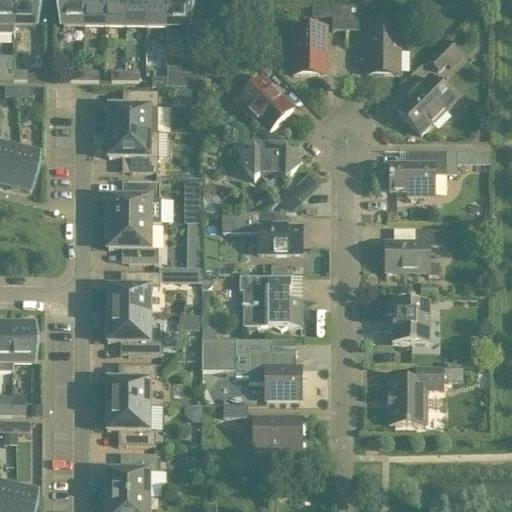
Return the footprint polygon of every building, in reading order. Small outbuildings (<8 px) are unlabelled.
[(0,0),(0,36),(14,37),(14,30),(13,0),(0,0)] [(13,0),(14,30),(35,30),(35,0),(13,0)] [(63,0),(63,30),(85,30),(84,0),(63,0)] [(84,0),(85,30),(105,30),(105,0),(84,0)] [(105,0),(105,30),(125,30),(125,0),(105,0)] [(125,0),(125,30),(146,30),(146,0),(125,0)] [(146,0),(146,30),(166,31),(166,0),(146,0)] [(166,0),(166,31),(166,43),(188,43),(187,0),(166,0)] [(332,9),(332,34),(346,34),(347,10),(332,9)] [(347,10),(346,34),(360,34),(360,10),(347,10)] [(204,22),(204,42),(218,42),(218,30),(215,15),(204,15),(204,22)] [(293,33),(293,80),(326,80),(326,33),(293,33)] [(367,33),(367,80),(400,80),(400,33),(367,33)] [(448,45),(429,65),(439,75),(448,67),(459,55),(448,45)] [(168,70),(167,90),(181,91),(181,77),(182,71),(168,70)] [(0,71),(0,83),(13,84),(13,74),(13,72),(0,71)] [(13,74),(13,84),(27,84),(27,74),(13,74)] [(70,74),(70,84),(84,85),(84,75),(70,74)] [(84,75),(84,85),(98,85),(98,75),(84,75)] [(111,75),(111,85),(125,85),(125,75),(111,75)] [(125,75),(125,85),(139,85),(139,75),(125,75)] [(152,81),(152,91),(166,91),(166,81),(152,81)] [(263,83),(238,108),(269,139),(294,114),(263,83)] [(430,83),(397,117),(421,141),(455,107),(430,83)] [(4,90),(4,100),(18,100),(18,90),(4,90)] [(18,90),(18,100),(32,100),(32,90),(18,90)] [(109,110),(108,136),(158,136),(158,96),(130,95),(130,110),(109,110)] [(108,136),(108,162),(122,162),(130,162),(129,177),(157,177),(158,136),(108,136)] [(190,138),(190,149),(201,149),(201,138),(190,138)] [(249,160),(238,171),(255,187),(260,182),(281,182),(286,187),(302,171),(286,155),(286,147),(238,148),(238,149),(249,160)] [(0,149),(0,188),(10,191),(13,178),(18,154),(0,149)] [(13,178),(10,191),(30,195),(39,159),(18,154),(13,178)] [(390,171),(390,198),(407,198),(407,202),(434,202),(434,181),(446,181),(446,178),(458,178),(458,168),(458,158),(417,158),(417,171),(390,171)] [(473,158),(473,168),(490,168),(490,158),(473,158)] [(104,214),(104,227),(151,227),(160,227),(160,202),(158,202),(159,187),(128,187),(128,198),(124,201),(108,201),(108,214),(104,214)] [(279,204),(263,219),(274,219),(302,220),(302,207),(282,207),(279,204)] [(185,217),(185,227),(187,227),(200,227),(200,217),(185,217)] [(221,221),(221,240),(258,240),(258,261),(302,261),(302,233),(286,233),(274,233),(274,219),(263,219),(240,219),(240,221),(221,221)] [(104,227),(104,240),(108,240),(108,253),(124,253),(128,256),(128,268),(158,268),(158,253),(151,253),(151,227),(104,227)] [(386,248),(386,278),(428,278),(428,282),(439,282),(439,269),(429,269),(429,252),(439,253),(439,236),(415,236),(415,248),(386,248)] [(271,271),(271,283),(287,283),(287,271),(271,271)] [(159,277),(159,287),(177,288),(177,273),(159,272),(159,277)] [(104,305),(104,318),(132,318),(150,318),(150,292),(159,292),(159,287),(159,277),(128,277),(128,290),(108,290),(108,305),(104,305)] [(212,283),(202,283),(202,292),(208,292),(212,288),(212,283)] [(240,283),(240,297),(248,297),(248,311),(245,311),(245,333),(302,333),(302,306),(291,306),(291,283),(287,283),(271,283),(240,283)] [(420,287),(420,297),(437,297),(438,287),(420,287)] [(392,334),(392,352),(429,352),(430,309),(392,309),(392,323),(397,323),(397,334),(392,334)] [(104,318),(104,331),(107,331),(107,346),(127,346),(127,360),(162,360),(162,345),(150,345),(150,318),(132,318),(104,318)] [(179,318),(179,332),(200,333),(200,319),(179,318)] [(0,325),(0,375),(12,376),(12,325),(11,325),(11,329),(4,329),(4,325),(0,325)] [(12,325),(12,376),(13,376),(13,368),(33,368),(34,329),(24,329),(24,325),(12,325)] [(202,364),(202,377),(235,377),(235,383),(249,383),(249,390),(265,390),(265,406),(301,406),(301,374),(296,374),(296,359),(249,359),(235,359),(235,345),(202,344),(202,364)] [(107,383),(107,409),(150,409),(150,385),(156,385),(156,368),(125,368),(125,380),(122,383),(107,383)] [(390,385),(390,431),(425,431),(425,394),(443,394),(444,374),(416,373),(416,386),(390,385)] [(12,398),(12,410),(25,410),(25,398),(12,398)] [(0,409),(0,419),(11,420),(11,416),(11,410),(0,409)] [(107,409),(107,435),(121,435),(125,438),(125,450),(155,450),(155,434),(150,434),(150,409),(107,409)] [(11,416),(11,420),(25,420),(25,410),(12,410),(11,410),(11,416)] [(31,410),(31,420),(42,420),(42,410),(31,410)] [(184,410),(184,418),(193,427),(200,427),(200,410),(184,410)] [(248,410),(223,410),(223,421),(248,421),(248,410)] [(254,424),(254,456),(301,456),(301,424),(254,424)] [(2,426),(2,436),(4,436),(16,436),(16,426),(2,426)] [(16,426),(16,436),(30,436),(30,426),(16,426)] [(4,436),(4,448),(16,448),(16,436),(4,436)] [(106,474),(106,500),(149,500),(149,476),(157,476),(157,459),(127,459),(126,474),(106,474)] [(212,474),(205,474),(205,487),(217,487),(217,479),(212,474)] [(0,488),(0,511),(11,511),(16,492),(0,488)] [(16,492),(11,511),(33,511),(37,497),(16,492)] [(106,500),(106,511),(148,511),(149,500),(106,500)]
